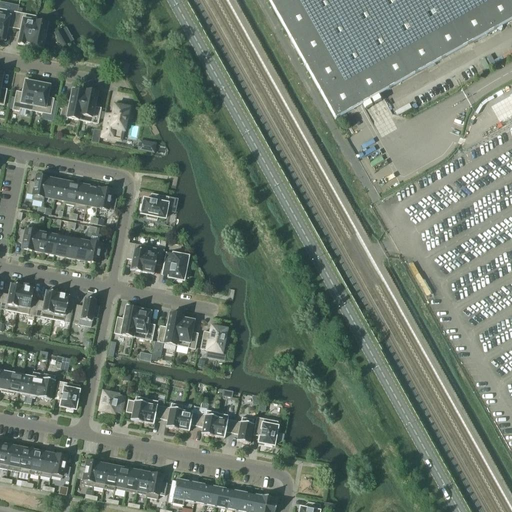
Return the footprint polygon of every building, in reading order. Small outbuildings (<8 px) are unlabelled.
[(511,20),(511,0),(266,0),(334,121),(511,20)] [(0,10),(0,41),(5,43),(7,29),(14,30),(17,14),(0,10)] [(17,14),(14,30),(20,31),(18,45),(24,47),(25,44),(30,45),(30,46),(35,23),(36,18),(17,14)] [(30,46),(30,45),(30,48),(42,50),(47,25),(35,23),(30,46)] [(68,45),(60,31),(54,35),(62,49),(68,45)] [(32,113),(38,83),(25,80),(22,94),(16,93),(12,112),(19,113),(20,110),(32,113)] [(38,83),(32,113),(51,116),(54,100),(47,99),(50,85),(38,83)] [(79,122),(85,92),(72,90),(70,104),(63,102),(59,121),(67,123),(67,120),(79,122)] [(85,92),(79,122),(98,126),(101,110),(94,108),(97,94),(85,92)] [(128,121),(131,108),(119,106),(119,107),(114,106),(110,123),(104,122),(101,139),(115,142),(117,132),(124,133),(127,120),(128,121)] [(91,146),(98,147),(100,137),(93,136),(91,146)] [(156,145),(140,142),(137,153),(155,157),(156,145)] [(44,199),(47,181),(36,178),(35,184),(29,183),(26,195),(32,197),(31,201),(43,204),(44,199)] [(47,181),(44,199),(54,201),(58,183),(47,181)] [(65,203),(68,185),(58,183),(54,201),(65,203)] [(75,208),(79,187),(68,185),(65,203),(64,206),(75,208)] [(79,187),(75,208),(74,210),(85,212),(86,207),(90,189),(79,187)] [(90,189),(86,207),(97,209),(100,191),(90,189)] [(100,191),(97,209),(114,213),(117,200),(110,199),(112,193),(100,191)] [(164,221),(168,199),(151,195),(150,202),(144,201),(142,207),(140,206),(139,214),(141,214),(141,215),(146,217),(146,220),(157,222),(157,219),(164,221)] [(33,252),(37,234),(38,229),(26,227),(25,232),(19,231),(17,243),(23,245),(22,250),(33,252)] [(44,255),(47,236),(37,234),(33,252),(44,255)] [(54,257),(58,239),(47,236),(44,255),(54,257)] [(58,239),(54,257),(65,259),(69,238),(58,236),(58,239)] [(173,237),(171,246),(178,247),(180,239),(174,237),(173,237)] [(75,261),(79,243),(80,240),(69,238),(65,259),(75,261)] [(79,243),(75,261),(86,263),(90,245),(79,243)] [(141,274),(146,248),(129,244),(126,260),(132,261),(130,272),(141,274)] [(90,245),(86,263),(97,265),(99,257),(105,258),(107,248),(90,245)] [(146,248),(141,274),(142,274),(153,276),(155,266),(161,267),(164,251),(146,248)] [(183,282),(187,259),(166,254),(163,272),(169,273),(168,279),(174,280),(174,283),(181,284),(182,282),(183,282)] [(2,295),(0,305),(0,310),(17,314),(22,289),(22,288),(10,286),(8,296),(2,295)] [(22,289),(17,314),(34,318),(37,302),(32,301),(33,291),(22,289)] [(57,296),(58,295),(45,293),(43,303),(37,302),(34,318),(52,321),(57,296)] [(57,296),(52,321),(70,325),(73,309),(67,308),(69,298),(57,296)] [(82,308),(76,307),(73,325),(79,326),(80,321),(92,323),(93,319),(97,320),(99,308),(95,307),(96,303),(84,300),(82,308)] [(133,339),(139,309),(126,306),(123,320),(117,319),(114,335),(133,339)] [(139,309),(133,339),(151,343),(155,327),(148,325),(151,311),(139,309)] [(163,347),(163,345),(176,347),(182,318),(169,315),(167,329),(160,328),(157,344),(155,343),(153,353),(158,354),(160,346),(163,347)] [(182,318),(176,347),(195,351),(198,335),(191,334),(194,322),(182,320),(182,318)] [(225,331),(225,329),(218,327),(217,330),(211,328),(210,335),(203,333),(200,351),(221,355),(226,331),(225,331)] [(39,354),(38,359),(46,361),(47,355),(48,354),(40,352),(39,354)] [(60,373),(67,374),(70,362),(67,361),(63,360),(60,373)] [(0,373),(0,375),(0,391),(4,392),(3,394),(7,395),(11,375),(0,373)] [(32,379),(22,377),(18,395),(25,396),(23,405),(27,406),(28,399),(33,374),(32,379)] [(43,375),(43,376),(33,374),(28,399),(27,406),(31,406),(32,398),(38,399),(38,400),(39,400),(44,375),(43,375)] [(11,375),(7,395),(11,396),(11,394),(18,395),(22,377),(11,375)] [(45,376),(40,400),(45,401),(45,403),(47,403),(48,402),(51,402),(51,401),(50,401),(54,383),(55,378),(45,376)] [(75,411),(79,388),(58,383),(55,401),(61,402),(60,408),(66,409),(66,411),(73,413),(73,411),(75,411)] [(124,398),(103,394),(99,412),(100,413),(100,415),(107,416),(108,414),(114,415),(115,409),(122,411),(124,398)] [(142,425),(147,400),(135,398),(134,403),(128,402),(125,414),(132,415),(131,421),(130,422),(142,425)] [(147,400),(142,425),(143,425),(143,424),(153,426),(154,420),(161,421),(163,409),(157,407),(158,403),(147,401),(147,400)] [(163,409),(161,421),(167,422),(166,428),(166,429),(177,432),(182,407),(171,405),(170,410),(163,409)] [(190,427),(196,428),(199,416),(192,414),(193,412),(191,412),(191,407),(182,405),(182,407),(177,432),(178,432),(178,431),(188,433),(190,427)] [(199,416),(196,428),(203,429),(201,435),(201,436),(213,439),(218,414),(206,412),(205,417),(199,416)] [(218,414),(213,439),(213,438),(224,440),(225,434),(232,435),(234,423),(228,421),(228,417),(218,415),(218,414)] [(234,423),(232,435),(238,436),(237,442),(236,442),(236,443),(249,446),(249,445),(252,427),(252,426),(253,421),(241,419),(240,424),(234,423)] [(273,447),(278,424),(256,419),(253,437),(260,438),(258,444),(264,445),(264,448),(271,449),(272,447),(273,447)] [(2,446),(0,454),(0,470),(8,472),(9,464),(12,449),(2,446)] [(12,449),(9,464),(8,472),(18,474),(20,464),(23,451),(12,449)] [(31,464),(33,453),(28,452),(27,450),(25,450),(24,451),(23,451),(20,464),(18,474),(29,476),(31,464)] [(42,464),(44,455),(38,454),(38,452),(36,452),(35,453),(33,453),(31,464),(29,476),(39,478),(42,464)] [(53,464),(55,457),(44,455),(42,464),(39,478),(50,480),(50,478),(53,464)] [(55,457),(53,464),(50,478),(62,480),(62,477),(69,479),(70,469),(64,468),(66,459),(55,457)] [(83,481),(82,486),(93,489),(98,465),(92,464),(91,463),(89,462),(88,464),(86,463),(85,469),(79,468),(76,480),(83,481)] [(98,465),(93,489),(104,491),(108,468),(98,465)] [(108,468),(104,491),(114,493),(115,491),(119,470),(108,468)] [(119,470),(115,491),(125,493),(129,472),(119,470)] [(136,495),(140,474),(129,472),(125,493),(136,495)] [(146,497),(151,476),(140,474),(136,495),(146,497)] [(151,476),(146,497),(146,499),(157,501),(158,496),(165,498),(167,485),(161,484),(162,478),(151,476)] [(184,503),(188,483),(176,481),(171,505),(183,507),(184,503)] [(188,483),(184,503),(194,505),(198,485),(188,483)] [(198,485),(194,505),(205,507),(209,487),(198,485)] [(209,487),(205,507),(215,509),(219,490),(209,487)] [(219,490),(215,509),(226,511),(230,492),(219,490)] [(230,492),(226,511),(231,511),(236,511),(240,494),(230,492)] [(240,494),(236,511),(247,511),(250,496),(240,494)] [(258,511),(261,497),(261,498),(250,496),(247,511),(258,511)] [(261,497),(258,511),(274,511),(276,505),(272,504),(273,500),(261,497)]
